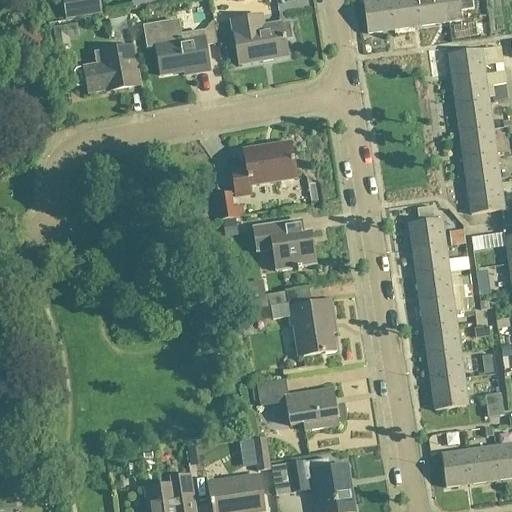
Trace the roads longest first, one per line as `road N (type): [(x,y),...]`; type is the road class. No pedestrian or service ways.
road 1 (residential): [(416,511),(348,97)]
road 2 (residential): [(0,242),(50,227),(52,178),(71,150),(348,97)]
